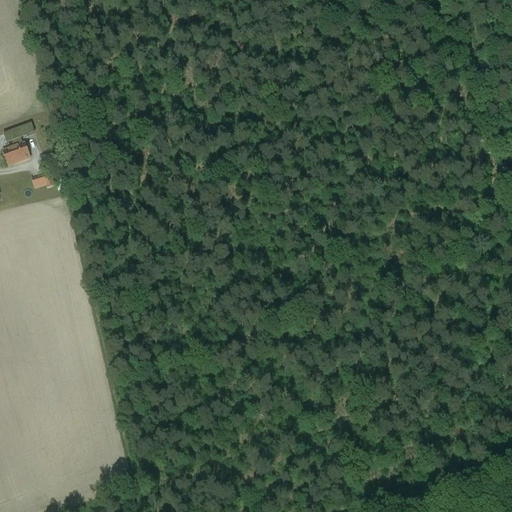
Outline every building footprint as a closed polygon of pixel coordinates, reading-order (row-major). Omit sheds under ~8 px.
[(34,134),(32,125),(1,136),(5,144),(34,134)] [(24,144),(8,151),(7,153),(9,158),(11,159),(13,165),(30,160),(24,144)] [(11,159),(9,158),(7,153),(8,151),(3,152),(8,167),(13,165),(11,159)] [(55,160),(45,163),(47,169),(57,166),(55,160)] [(50,175),(44,177),(46,185),(48,189),(54,187),(50,175)] [(44,177),(33,181),(36,188),(46,185),(44,177)]
